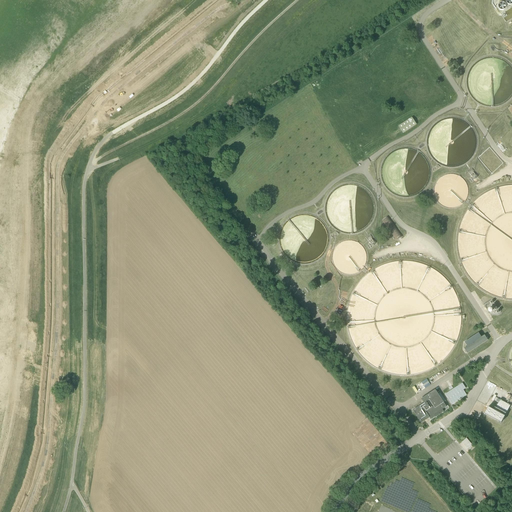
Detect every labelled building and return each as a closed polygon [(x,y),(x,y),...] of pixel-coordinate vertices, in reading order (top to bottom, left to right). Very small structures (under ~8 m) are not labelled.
[(511,0),(502,0),(495,5),(501,14),(511,6),(511,0)] [(398,126),(403,134),(417,125),(412,117),(398,126)] [(396,240),(402,235),(388,215),(381,220),(396,240)] [(464,348),(467,354),(488,340),(484,335),(464,348)] [(427,378),(421,382),(425,388),(431,385),(427,378)] [(452,405),(466,395),(463,390),(466,388),(462,383),(445,394),(452,405)] [(424,404),(413,411),(421,423),(430,418),(431,419),(435,417),(435,418),(444,412),(442,409),(446,407),(436,390),(421,400),(424,404)] [(486,411),(500,418),(498,421),(501,423),(505,416),(510,406),(500,400),(494,410),(488,407),(486,411)] [(467,438),(462,442),(468,449),(471,446),(472,445),(467,438)]
